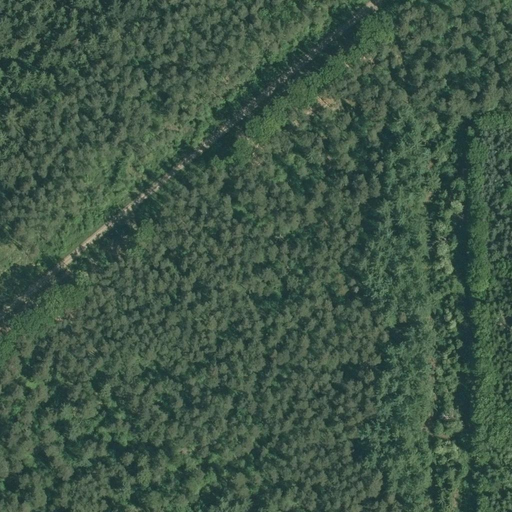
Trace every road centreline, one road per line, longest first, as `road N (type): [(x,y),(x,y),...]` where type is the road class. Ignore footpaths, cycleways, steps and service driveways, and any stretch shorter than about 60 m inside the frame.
road 1 (track): [(379,0),(0,318)]
road 2 (track): [(511,127),(468,129),(473,511)]
